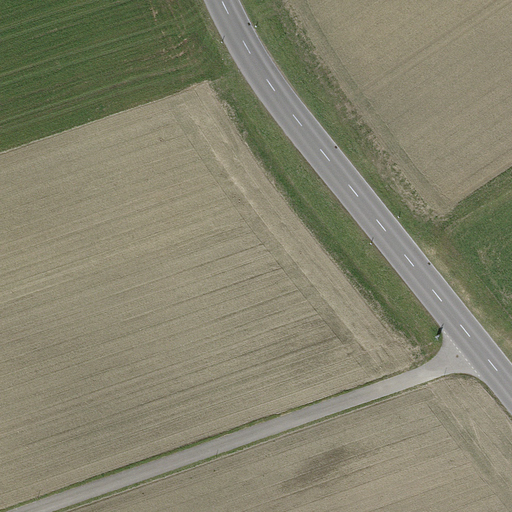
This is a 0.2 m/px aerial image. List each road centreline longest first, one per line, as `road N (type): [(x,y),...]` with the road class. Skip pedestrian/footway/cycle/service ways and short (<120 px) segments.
road 1 (secondary): [(221,0),(295,117),(511,385)]
road 2 (track): [(44,511),(488,355)]
